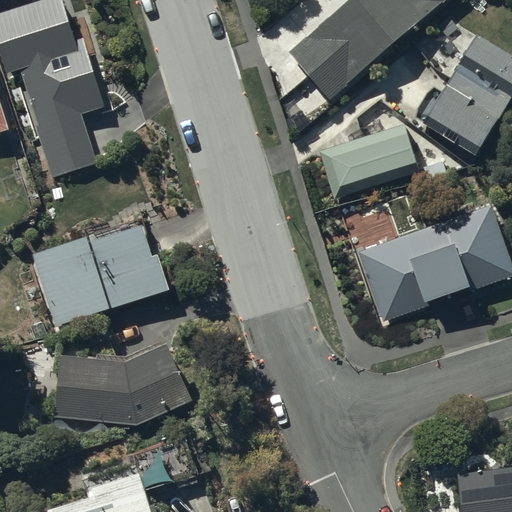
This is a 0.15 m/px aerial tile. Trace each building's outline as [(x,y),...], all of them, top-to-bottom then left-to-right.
[(63,0),(27,0),(0,9),(0,45),(8,71),(20,67),(39,122),(35,123),(52,176),(97,160),(80,110),(105,101),(83,34),(76,37),(63,0)] [(442,0),(346,0),(291,50),(332,97),(442,0)] [(511,49),(477,29),(454,68),(445,62),(433,82),(443,88),(424,120),(478,152),(511,94),(511,49)] [(0,127),(11,124),(0,91),(0,127)] [(511,255),(493,201),(359,250),(384,320),(511,273),(511,255)] [(89,231),(33,251),(56,324),(170,284),(158,250),(152,252),(141,220),(91,238),(89,231)] [(127,354),(61,351),(55,413),(138,422),(192,391),(169,334),(127,354)] [(159,511),(155,499),(151,500),(141,468),(132,471),(130,461),(90,474),(96,491),(33,511),(159,511)] [(511,511),(511,463),(458,470),(463,511),(511,511)]
